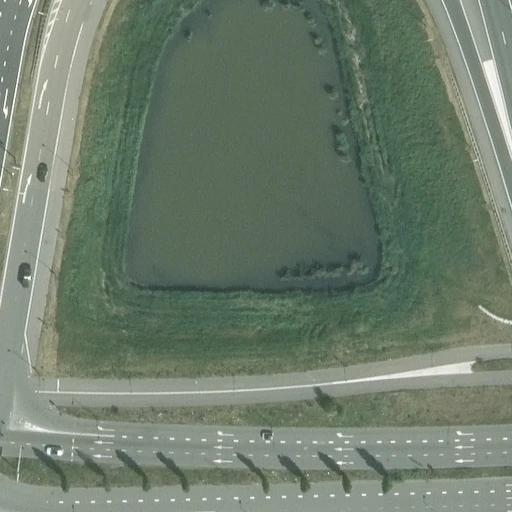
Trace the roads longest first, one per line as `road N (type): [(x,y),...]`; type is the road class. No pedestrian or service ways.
road 1 (secondary): [(511,455),(246,456),(0,443)]
road 2 (secondary): [(0,509),(511,496)]
road 3 (motorway): [(0,392),(57,56),(79,0)]
road 4 (motorway): [(447,0),(511,162)]
